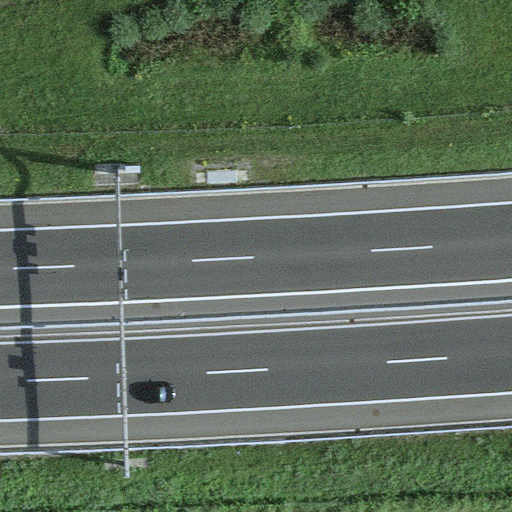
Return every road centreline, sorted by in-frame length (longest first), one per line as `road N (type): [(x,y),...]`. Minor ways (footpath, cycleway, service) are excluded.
road 1 (motorway): [(0,381),(511,353)]
road 2 (motorway): [(511,239),(0,265)]
